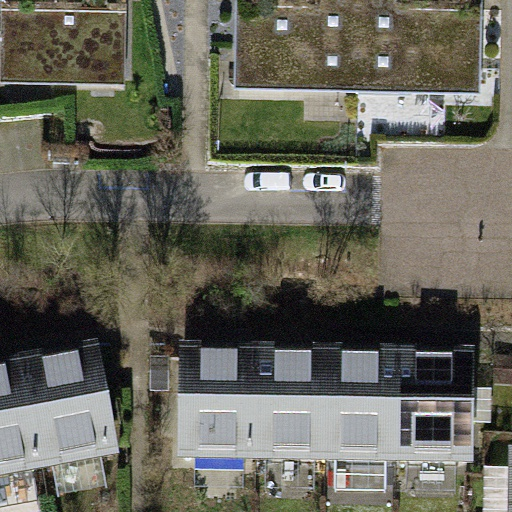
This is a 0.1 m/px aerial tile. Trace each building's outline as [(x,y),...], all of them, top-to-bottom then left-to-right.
[(0,0),(0,71),(118,71),(118,0),(0,0)] [(238,0),(238,96),(463,98),(463,0),(238,0)] [(29,370),(47,467),(120,454),(101,356),(29,370)] [(176,358),(174,457),(248,459),(250,360),(176,358)] [(250,360),(248,459),(321,460),(323,361),(250,360)] [(323,361),(321,460),(395,462),(397,363),(323,361)] [(397,363),(395,462),(468,463),(470,364),(397,363)] [(0,375),(0,475),(47,467),(29,370),(0,375)] [(202,461),(202,480),(269,480),(269,461),(202,461)]
